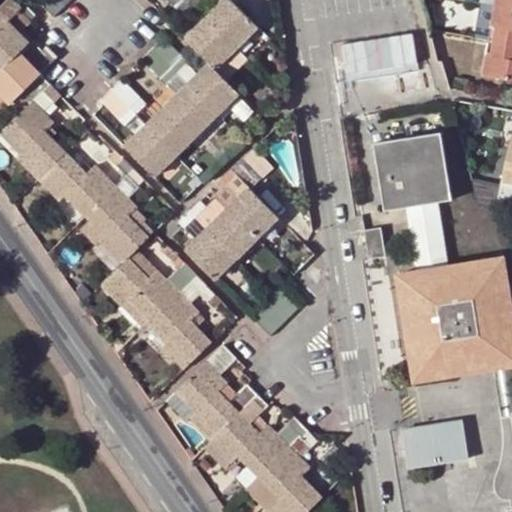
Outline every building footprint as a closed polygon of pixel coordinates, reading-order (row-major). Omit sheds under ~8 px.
[(27,7),(19,0),(11,0),(10,1),(21,13),(27,7)] [(64,9),(56,0),(35,0),(54,19),(64,9)] [(56,0),(64,9),(72,0),(56,0)] [(168,0),(186,19),(197,8),(189,0),(168,0)] [(218,9),(209,0),(205,0),(197,8),(208,19),(218,9)] [(230,0),(227,0),(218,9),(208,19),(239,51),(260,30),(230,0)] [(511,9),(511,0),(495,0),(494,6),(511,9)] [(21,13),(10,1),(0,10),(0,13),(10,24),(21,13)] [(478,39),(493,43),(495,26),(491,26),(494,6),(481,4),(475,39),(478,39)] [(493,43),(497,44),(511,46),(511,9),(494,6),(491,26),(495,26),(493,43)] [(36,17),(27,7),(21,13),(31,23),(33,21),(36,17)] [(186,19),(197,31),(208,19),(197,8),(186,19)] [(0,13),(0,33),(10,24),(0,13)] [(21,13),(10,24),(19,34),(31,23),(21,13)] [(239,51),(208,19),(197,31),(187,40),(210,64),(218,72),(239,51)] [(21,52),(30,44),(19,34),(10,24),(0,33),(0,71),(2,72),(21,52)] [(267,37),(260,30),(239,51),(218,72),(225,79),(267,37)] [(165,39),(154,49),(179,75),(190,65),(165,39)] [(478,39),(472,72),(482,74),(485,56),(490,56),(493,43),(478,39)] [(490,56),(485,56),(482,74),(511,79),(511,46),(497,44),(493,43),(490,56)] [(49,45),(42,51),(41,52),(52,64),(59,56),(49,45)] [(154,49),(143,60),(168,86),(179,75),(154,49)] [(40,75),(42,74),(21,52),(2,72),(0,73),(0,96),(9,107),(23,94),(40,75)] [(225,79),(218,72),(210,64),(199,74),(188,84),(219,116),(240,95),(225,79)] [(199,74),(190,65),(179,75),(188,84),(199,74)] [(18,158),(40,181),(67,153),(47,132),(55,124),(45,114),(34,101),(44,92),(54,104),(62,97),(40,75),(23,94),(31,105),(4,131),(24,152),(18,158)] [(188,84),(179,75),(168,86),(177,96),(188,84)] [(137,116),(147,106),(123,80),(112,91),(137,116)] [(188,84),(177,96),(167,106),(198,137),(219,116),(188,84)] [(112,91),(101,102),(125,128),(137,116),(112,91)] [(44,92),(34,101),(45,114),(54,104),(44,92)] [(156,116),(147,106),(137,116),(146,126),(156,116)] [(167,106),(156,116),(146,126),(177,158),(198,137),(167,106)] [(135,137),(146,126),(137,116),(125,128),(135,137)] [(126,146),(157,178),(177,158),(146,126),(135,137),(126,146)] [(413,137),(407,138),(371,144),(379,188),(383,187),(387,200),(392,204),(409,203),(409,207),(427,204),(437,202),(451,200),(439,133),(413,137)] [(511,135),(508,134),(501,169),(511,171),(511,135)] [(67,153),(40,181),(60,202),(66,197),(86,218),(117,187),(107,177),(96,166),(88,174),(67,153)] [(222,182),(227,188),(239,177),(249,188),(261,177),(244,160),(222,182)] [(117,166),(127,177),(133,171),(123,161),(117,166)] [(117,187),(127,177),(117,166),(107,177),(117,187)] [(511,171),(501,169),(497,186),(511,190),(511,171)] [(145,182),(133,171),(127,177),(138,189),(145,182)] [(117,187),(128,198),(138,189),(127,177),(117,187)] [(238,198),(249,188),(239,177),(227,188),(238,198)] [(100,244),(121,266),(130,257),(139,248),(149,238),(129,217),(137,210),(138,209),(128,198),(117,187),(86,218),(89,222),(105,239),(100,244)] [(238,198),(228,208),(259,240),(280,220),(249,188),(238,198)] [(200,202),(190,213),(196,218),(206,208),(200,202)] [(440,217),(437,202),(427,204),(409,207),(412,222),(440,217)] [(217,219),(206,208),(196,218),(206,229),(217,219)] [(217,219),(206,229),(237,261),(259,240),(228,208),(217,219)] [(137,210),(129,217),(149,238),(154,234),(144,224),(147,221),(137,210)] [(185,229),(196,218),(190,213),(179,223),(184,228),(185,229)] [(440,217),(412,222),(421,271),(448,267),(440,217)] [(206,229),(196,218),(185,229),(195,240),(206,229)] [(96,248),(100,244),(105,239),(89,222),(80,231),(96,248)] [(380,228),(364,231),(369,259),(385,256),(380,228)] [(216,281),(219,278),(237,261),(206,229),(195,240),(185,250),(216,281)] [(139,248),(130,257),(149,279),(158,270),(139,248)] [(149,279),(130,257),(121,266),(101,286),(120,306),(128,299),(150,324),(180,294),(168,281),(158,270),(149,279)] [(511,317),(502,259),(448,267),(421,271),(396,275),(413,381),(494,369),(511,366),(511,365),(511,317)] [(242,267),(237,261),(219,278),(224,284),(242,267)] [(179,270),(191,283),(197,278),(185,265),(179,270)] [(180,294),(191,283),(179,270),(168,281),(180,294)] [(205,287),(197,278),(191,283),(180,294),(188,304),(205,287)] [(301,307),(283,287),(273,297),(291,316),(301,307)] [(198,315),(188,304),(180,294),(150,324),(168,344),(163,348),(183,371),(212,344),(192,322),(198,315)] [(273,297),(262,308),(280,327),(291,316),(273,297)] [(139,335),(150,324),(128,299),(120,306),(115,310),(139,335)] [(271,336),(280,327),(262,308),(252,317),(271,336)] [(206,363),(220,376),(228,368),(226,365),(234,357),(223,346),(206,363)] [(190,419),(212,442),(241,413),(230,401),(220,392),(228,384),(220,376),(206,363),(176,394),(195,413),(190,419)] [(511,507),(511,414),(511,411),(511,374),(511,366),(494,369),(501,416),(504,435),(502,454),(498,470),(495,475),(494,479),(494,483),(495,487),(496,491),(498,494),(501,497),(509,498),(511,508),(511,507)] [(220,392),(230,401),(237,395),(228,384),(220,392)] [(258,396),(247,385),(237,395),(230,401),(241,413),(258,396)] [(241,413),(252,424),(268,407),(258,396),(241,413)] [(259,477),(290,448),(280,437),(270,427),(262,434),(252,424),(241,413),(212,442),(206,447),(227,468),(239,456),(259,477)] [(297,420),(280,437),(290,448),(303,436),(308,431),(297,420)] [(468,459),(462,421),(402,431),(408,468),(468,459)] [(311,435),(308,431),(303,436),(312,447),(317,442),(311,435)] [(300,458),(312,447),(303,436),(290,448),(300,458)] [(300,458),(290,448),(259,477),(279,498),(267,510),(268,511),(310,511),(324,499),(303,476),(310,469),(300,458)] [(259,477),(247,489),(267,510),(279,498),(259,477)]
